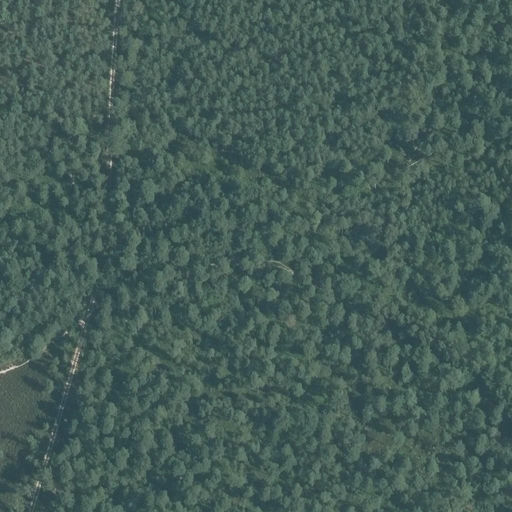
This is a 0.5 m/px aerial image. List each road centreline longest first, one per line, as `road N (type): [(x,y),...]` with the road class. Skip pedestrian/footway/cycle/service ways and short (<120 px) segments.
road 1 (track): [(419,0),(347,448),(289,511)]
road 2 (track): [(86,316),(105,243),(117,0)]
road 3 (track): [(31,511),(86,316)]
